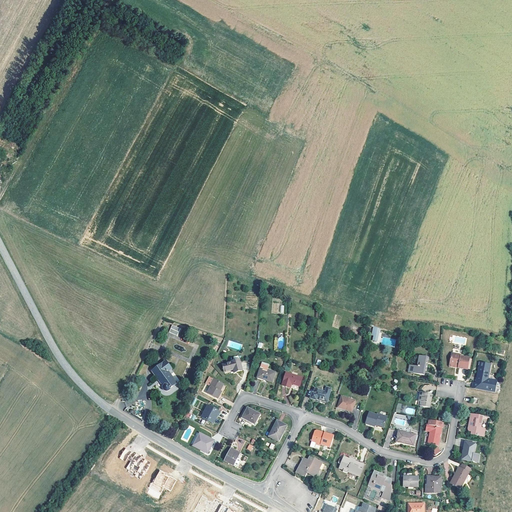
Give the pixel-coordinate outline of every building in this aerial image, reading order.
[(172,325),(169,332),(178,335),(181,328),(172,325)] [(457,367),(457,368),(467,370),(469,358),(460,357),(460,356),(451,354),(449,365),(457,367)] [(418,363),(420,363),(419,367),(417,366),(417,368),(409,366),(408,372),(422,376),(423,371),(426,372),(427,366),(425,366),(425,364),(428,365),(429,360),(419,358),(418,363)] [(236,360),(229,363),(230,363),(220,367),(222,373),(230,370),(231,374),(240,371),(236,360)] [(165,373),(168,371),(162,363),(148,373),(159,387),(159,391),(161,393),(162,393),(164,393),(166,392),(167,389),(173,384),(167,376),(165,373)] [(265,370),(266,365),(259,363),(254,378),(270,383),(273,373),(265,370)] [(489,364),(479,363),(475,388),(493,391),(495,382),(486,380),(489,364)] [(284,374),(280,386),(288,388),(289,384),(298,387),(300,379),(284,374)] [(206,388),(208,389),(205,395),(215,400),(218,394),(216,393),(220,386),(210,381),(206,388)] [(325,388),(324,393),(314,390),(313,394),(311,394),(309,399),(315,401),(315,400),(321,401),(325,402),(329,389),(325,388)] [(432,396),(429,396),(429,395),(421,393),(419,402),(421,402),(421,406),(430,408),(432,396)] [(353,402),(340,398),(337,408),(350,411),(353,402)] [(217,413),(205,407),(200,418),(211,424),(217,413)] [(258,416),(245,410),(240,419),(253,426),(258,416)] [(377,414),(376,417),(369,414),(365,424),(374,428),(374,425),(382,428),(386,418),(377,414)] [(482,428),(483,418),(470,416),(468,431),(471,431),(471,435),(476,436),(476,437),(479,437),(480,436),(483,436),(484,428),(482,428)] [(443,424),(428,421),(427,425),(426,425),(425,432),(430,433),(427,444),(438,446),(441,428),(442,427),(443,424)] [(285,427),(275,423),(268,437),(277,442),(285,427)] [(416,430),(409,428),(407,430),(400,430),(399,430),(396,442),(413,446),(416,430)] [(322,434),(321,435),(319,435),(318,433),(314,432),(312,432),(309,442),(313,443),(313,445),(318,446),(318,445),(328,448),(331,437),(322,434)] [(212,443),(197,435),(192,445),(201,450),(200,452),(206,455),(212,443)] [(475,445),(466,444),(463,460),(474,463),(475,460),(479,461),(480,455),(473,454),(475,445)] [(142,479),(151,462),(125,448),(119,458),(128,463),(124,470),(142,479)] [(238,454),(230,450),(223,463),(231,467),(238,454)] [(308,459),(306,464),(301,462),(295,476),(303,480),(306,474),(313,478),(319,465),(308,459)] [(343,460),(339,471),(342,472),(342,474),(346,475),(347,474),(358,478),(363,464),(359,464),(349,461),(348,462),(343,460)] [(468,473),(458,468),(449,484),(459,490),(468,473)] [(158,470),(147,494),(159,499),(163,488),(171,492),(177,479),(158,470)] [(389,495),(390,487),(390,481),(386,479),(385,480),(383,479),(384,477),(374,474),(368,487),(380,492),(382,487),(385,489),(380,499),(388,502),(389,495)] [(418,479),(403,478),(402,487),(418,488),(418,479)] [(441,479),(427,479),(426,489),(440,490),(441,479)]
